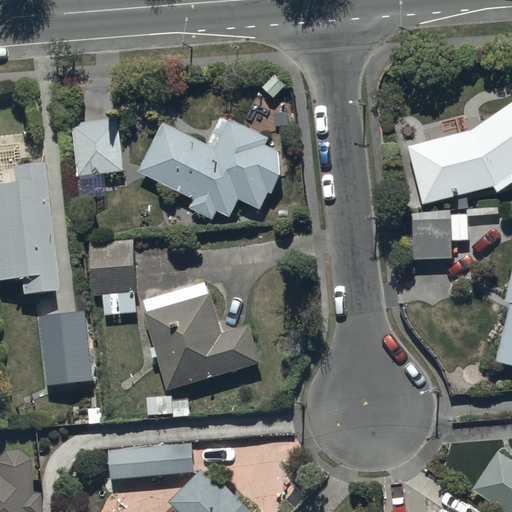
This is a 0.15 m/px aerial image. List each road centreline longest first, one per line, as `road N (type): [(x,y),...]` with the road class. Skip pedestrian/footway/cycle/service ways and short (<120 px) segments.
road 1 (residential): [(330,0),(371,409)]
road 2 (tertiary): [(0,18),(231,0)]
